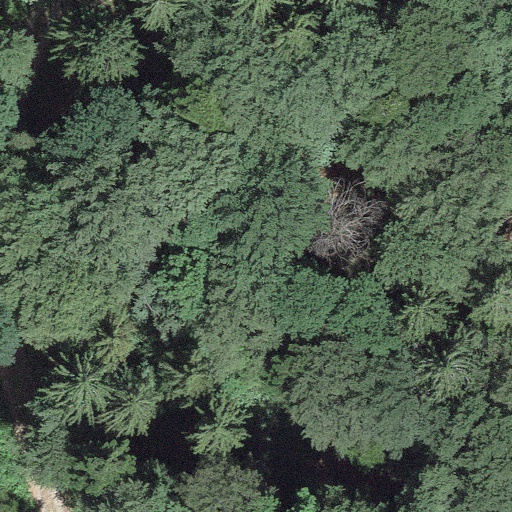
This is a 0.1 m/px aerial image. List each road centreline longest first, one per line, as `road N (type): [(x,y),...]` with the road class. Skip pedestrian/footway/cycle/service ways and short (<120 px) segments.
road 1 (track): [(40,511),(0,365)]
road 2 (track): [(0,130),(54,0)]
